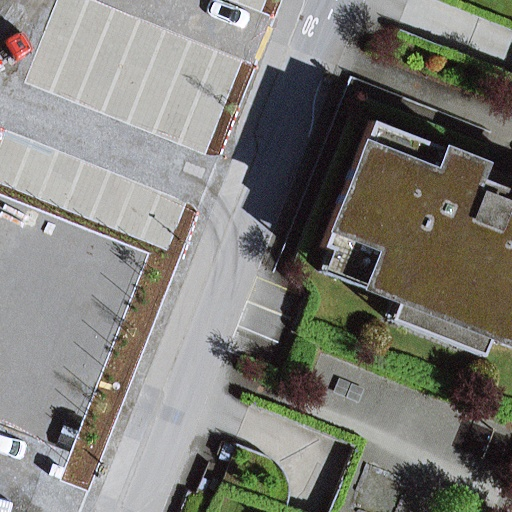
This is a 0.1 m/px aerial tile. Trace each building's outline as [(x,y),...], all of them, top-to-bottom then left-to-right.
[(511,194),(473,179),(478,166),(368,123),(318,248),(327,252),(392,277),(383,299),(394,303),(487,339),(497,343),(506,322),(511,324),(511,194)] [(383,299),(392,277),(327,252),(318,273),(383,299)] [(479,358),(487,339),(394,303),(387,322),(479,358)] [(511,349),(511,324),(506,322),(497,343),(511,349)] [(0,511),(15,511),(27,484),(0,474),(0,511)]
